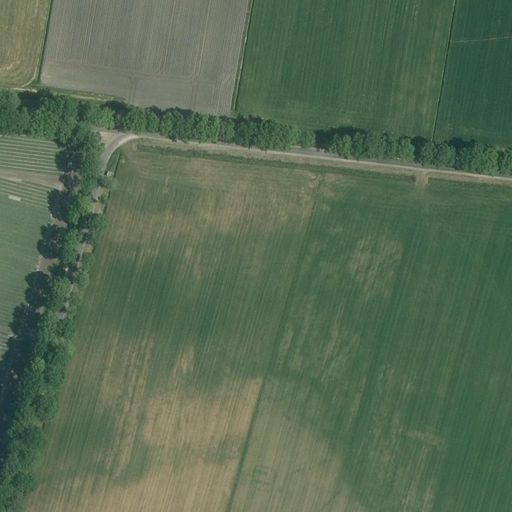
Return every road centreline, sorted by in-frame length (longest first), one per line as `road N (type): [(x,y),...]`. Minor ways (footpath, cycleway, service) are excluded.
road 1 (unclassified): [(127,131),(511,175)]
road 2 (unclassified): [(3,511),(101,160)]
